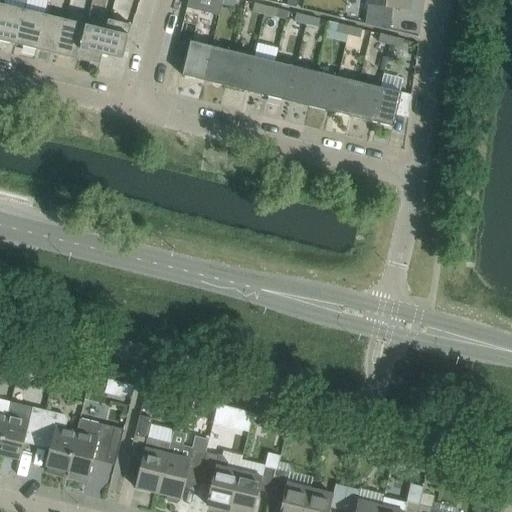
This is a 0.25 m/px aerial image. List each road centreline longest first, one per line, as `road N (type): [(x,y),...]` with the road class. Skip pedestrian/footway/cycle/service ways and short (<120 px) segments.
road 1 (residential): [(416,176),(138,108)]
road 2 (unclassified): [(0,222),(264,288)]
road 3 (residential): [(416,176),(442,0)]
road 4 (residential): [(138,108),(0,74)]
road 5 (residential): [(387,310),(416,176)]
road 6 (unclassified): [(382,331),(511,352)]
road 7 (unclassified): [(511,350),(387,310)]
road 8 (unclassified): [(264,288),(382,331)]
road 9 (unclassified): [(387,310),(264,288)]
